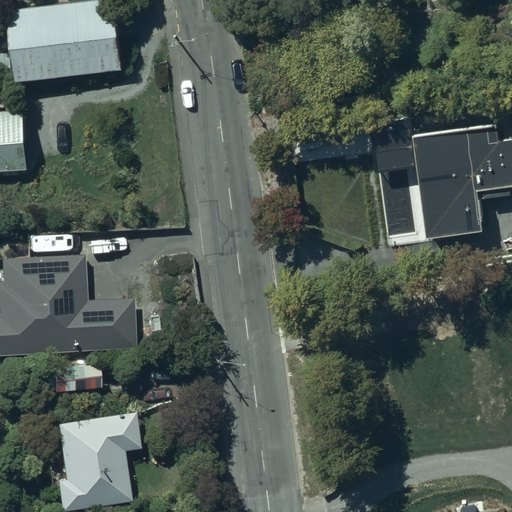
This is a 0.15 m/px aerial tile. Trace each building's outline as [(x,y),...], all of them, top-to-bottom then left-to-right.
[(114,0),(54,0),(5,6),(3,6),(11,77),(122,64),(114,0)] [(27,100),(0,100),(0,162),(30,161),(27,100)] [(409,119),(371,125),(378,173),(416,167),(428,239),(483,231),(476,191),(511,186),(511,140),(497,143),(494,125),(412,136),(409,119)] [(314,214),(303,215),(303,230),(314,230),(314,244),(328,243),(328,218),(314,218),(314,214)] [(0,349),(134,343),(134,291),(84,293),(83,250),(2,252),(3,274),(0,274),(0,349)] [(96,363),(52,365),(54,388),(98,386),(96,363)] [(135,405),(57,415),(65,471),(57,471),(61,502),(132,493),(125,444),(140,442),(135,405)]
